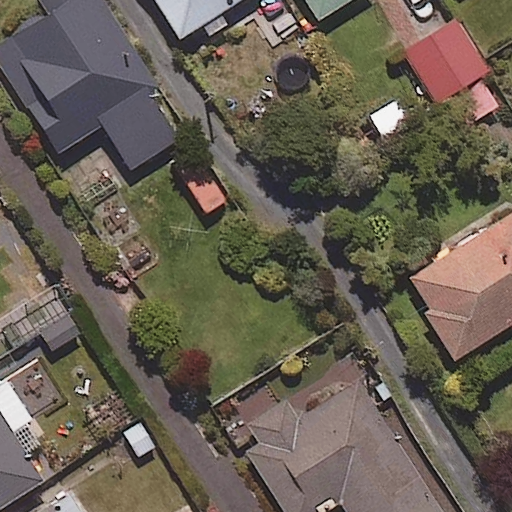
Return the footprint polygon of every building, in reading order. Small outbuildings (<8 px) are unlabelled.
[(162,96),(100,0),(33,0),(44,16),(0,44),(0,65),(57,154),(102,125),(131,170),(177,141),(152,102),(162,96)] [(153,0),(179,40),(200,27),(207,39),(227,26),(220,15),(242,0),(153,0)] [(301,0),(316,23),(353,0),(301,0)] [(454,135),(499,108),(488,90),(496,85),(457,20),(404,51),(454,135)] [(511,216),(405,284),(454,362),(511,325),(511,216)] [(43,442),(4,379),(0,380),(0,509),(42,483),(24,454),(43,442)] [(296,428),(272,390),(237,412),(258,444),(245,453),(283,511),(323,511),(341,501),(348,511),(441,511),(361,386),(296,428)] [(78,511),(68,495),(40,511),(78,511)]
